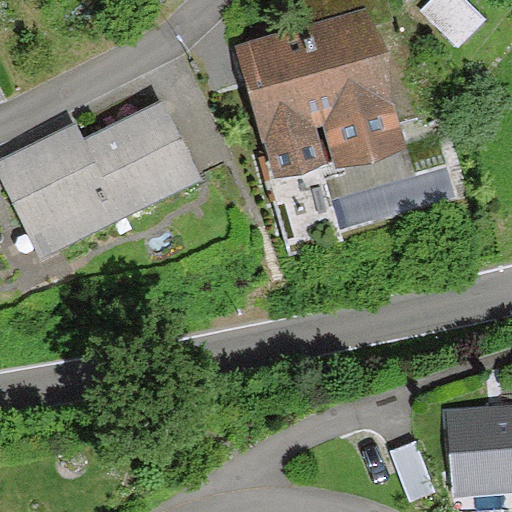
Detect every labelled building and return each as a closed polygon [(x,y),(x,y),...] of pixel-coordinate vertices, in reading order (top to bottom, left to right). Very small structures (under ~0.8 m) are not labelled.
[(300,0),(309,28),(364,12),(388,3),(387,0),(300,0)] [(465,0),(435,0),(425,11),(462,48),(488,22),(465,0)] [(270,40),(237,50),(269,158),(263,160),(291,256),(341,241),(322,177),(405,153),(364,12),(309,28),(270,40)] [(77,128),(0,165),(0,176),(43,263),(202,185),(163,105),(92,139),(84,143),(77,128)] [(511,409),(450,413),(453,498),(511,495),(511,409)] [(434,491),(415,446),(393,455),(412,500),(434,491)]
